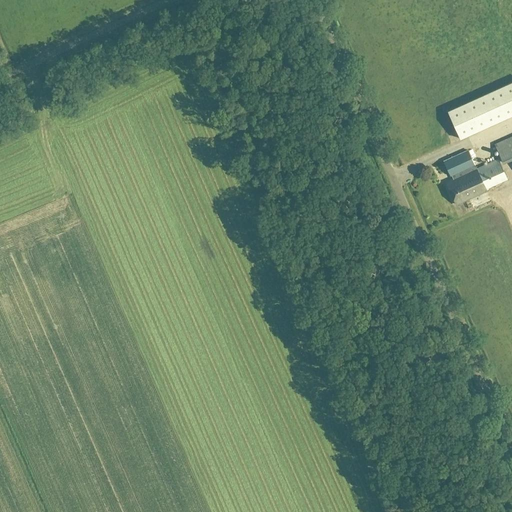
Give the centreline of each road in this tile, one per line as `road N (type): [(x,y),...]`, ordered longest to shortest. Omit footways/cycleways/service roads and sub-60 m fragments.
road 1 (unclassified): [(511,455),(311,0)]
road 2 (unclassified): [(0,79),(169,0)]
